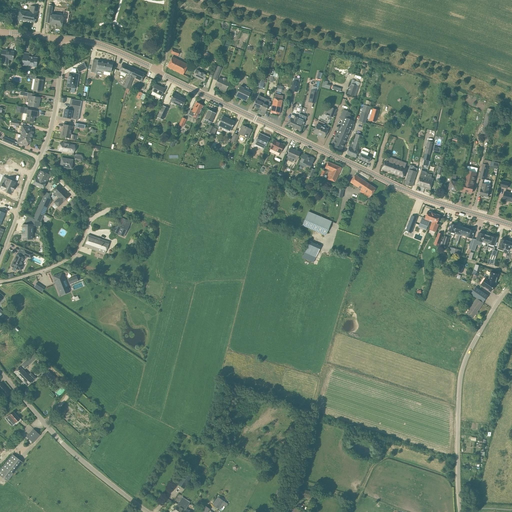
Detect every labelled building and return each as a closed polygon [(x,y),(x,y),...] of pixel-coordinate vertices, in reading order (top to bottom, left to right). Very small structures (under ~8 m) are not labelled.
[(18,20),(35,23),(38,7),(31,6),(30,13),(20,11),(18,20)] [(55,26),(57,14),(55,14),(55,15),(51,15),(52,6),(48,6),(46,23),(49,23),(49,25),(55,26)] [(57,14),(55,26),(62,27),(62,25),(67,25),(68,22),(69,11),(64,11),(63,14),(59,13),(59,15),(57,14)] [(13,60),(13,56),(14,53),(7,52),(7,51),(2,50),(1,58),(4,59),(3,64),(8,64),(8,59),(13,60)] [(207,61),(210,55),(205,52),(202,58),(207,61)] [(37,63),(37,58),(32,57),(31,57),(31,58),(29,58),(29,54),(24,53),(22,65),(33,67),(33,63),(37,63)] [(183,75),(188,65),(172,57),(167,67),(183,75)] [(112,63),(93,60),(91,72),(96,73),(96,71),(98,71),(98,70),(103,71),(103,72),(105,73),(106,71),(111,72),(112,63)] [(88,66),(86,62),(78,66),(75,68),(77,71),(77,72),(85,68),(84,67),(88,66)] [(128,75),(132,68),(122,63),(119,71),(128,75)] [(145,74),(132,68),(128,75),(131,76),(126,88),(129,89),(134,78),(142,81),(145,74)] [(196,70),(195,71),(193,76),(204,81),(207,75),(196,70)] [(279,78),(280,72),(274,71),(273,76),(270,75),(269,82),(272,83),(273,76),(279,78)] [(69,73),(67,87),(71,88),(75,88),(76,88),(78,75),(69,73)] [(262,77),(260,77),(257,87),(262,89),(266,75),(263,74),(262,77)] [(229,82),(226,81),(226,80),(226,79),(225,79),(225,78),(224,78),(223,78),(222,78),(222,79),(218,77),(216,82),(215,85),(222,88),(221,89),(225,91),(229,82)] [(293,81),(291,90),(297,92),(298,85),(300,79),(294,78),(293,81)] [(42,80),(37,79),(35,79),(33,79),(31,89),(33,90),(33,91),(41,92),(42,87),(41,87),(42,80)] [(329,89),(330,81),(322,80),(321,88),(329,89)] [(155,84),(153,89),(151,91),(152,92),(151,95),(160,99),(161,96),(164,89),(155,84)] [(356,86),(351,84),(347,94),(353,96),(356,86)] [(240,87),(238,91),(236,96),(240,98),(241,97),(247,100),(250,93),(243,90),(244,88),(240,87)] [(317,92),(311,90),(308,102),(315,103),(317,92)] [(34,94),(19,91),(19,95),(27,96),(27,99),(28,99),(27,106),(37,107),(38,101),(39,101),(40,98),(33,97),(34,94)] [(139,92),(133,106),(138,108),(144,94),(139,92)] [(173,93),(171,97),(172,97),(170,101),(182,107),(185,100),(177,96),(178,95),(173,93)] [(275,94),(271,108),(270,113),(279,115),(282,100),(283,96),(275,94)] [(253,106),(259,109),(262,103),(264,99),(258,96),(256,100),(253,106)] [(262,103),(259,109),(265,111),(268,105),(269,101),(266,100),(264,99),(262,103)] [(65,110),(63,117),(75,119),(77,109),(80,110),(81,101),(72,100),(70,111),(68,110),(65,110)] [(196,103),(194,107),(192,111),(190,110),(188,114),(197,118),(201,111),(200,110),(202,106),(196,103)] [(163,120),(167,107),(161,105),(157,118),(163,120)] [(370,107),(363,105),(358,121),(365,123),(370,107)] [(28,108),(17,106),(16,112),(23,113),(24,113),(27,113),(25,121),(33,122),(34,116),(37,116),(38,112),(28,110),(28,108)] [(327,106),(324,114),(333,117),(336,109),(327,106)] [(495,111),(493,111),(494,110),(488,108),(483,131),(478,130),(477,135),(488,138),(495,111)] [(215,113),(208,110),(204,119),(205,119),(203,122),(206,123),(210,125),(211,122),(215,113)] [(335,138),(332,146),(341,150),(348,134),(350,129),(351,126),(351,127),(353,122),(350,120),(350,121),(348,120),(348,119),(344,118),(347,112),(343,110),(339,118),(343,120),(342,123),(343,123),(341,126),(341,125),(339,130),(337,135),(336,134),(334,137),(335,138)] [(369,119),(369,120),(375,122),(378,114),(371,112),(371,115),(369,119)] [(295,116),(295,115),(292,114),(290,118),(287,125),(294,128),(295,126),(299,117),(295,116)] [(222,116),(220,121),(218,126),(230,132),(233,125),(232,125),(234,122),(227,119),(222,116)] [(299,117),(295,126),(294,128),(300,131),(303,124),(301,123),(302,119),(299,117)] [(64,124),(63,125),(62,133),(61,132),(61,137),(77,140),(78,135),(72,134),(73,126),(64,124)] [(317,124),(315,128),(313,132),(320,136),(320,137),(324,139),(328,129),(317,124)] [(22,131),(21,135),(32,138),(33,132),(31,131),(32,128),(22,125),(20,131),(22,131)] [(210,125),(207,132),(210,134),(211,133),(214,135),(217,129),(213,128),(214,127),(210,125)] [(242,126),(240,130),(238,134),(247,139),(251,130),(242,126)] [(256,141),(255,142),(265,147),(265,145),(266,145),(267,143),(269,138),(259,134),(257,138),(256,141)] [(357,151),(362,136),(356,134),(353,145),(349,144),(346,154),(355,158),(358,151),(357,151)] [(32,138),(21,135),(20,138),(18,138),(17,143),(27,146),(28,143),(30,144),(32,138)] [(388,136),(385,146),(392,148),(395,138),(388,136)] [(272,143),(271,146),(270,148),(280,153),(284,145),(279,143),(279,144),(273,141),(272,143)] [(428,141),(425,154),(424,160),(429,161),(430,155),(433,142),(428,141)] [(63,143),(60,143),(60,147),(59,147),(58,149),(59,149),(59,150),(62,151),(61,154),(72,156),(72,152),(73,152),(74,150),(75,148),(74,146),(74,145),(69,145),(70,143),(63,142),(63,143)] [(363,147),(360,154),(358,158),(368,163),(370,158),(367,157),(369,150),(363,147)] [(300,153),(290,148),(287,156),(296,160),(300,153)] [(303,154),(301,159),(300,163),(310,167),(313,160),(307,157),(308,156),(303,154)] [(61,158),(60,167),(65,168),(64,169),(69,169),(69,168),(71,169),(73,160),(61,158)] [(386,160),(384,165),(382,169),(404,177),(407,168),(386,160)] [(328,162),(326,167),(325,168),(330,170),(326,179),(335,182),(341,168),(328,162)] [(488,165),(483,164),(479,179),(484,180),(488,165)] [(414,167),(410,166),(410,169),(405,184),(412,186),(417,172),(413,170),(414,167)] [(468,166),(466,171),(463,185),(462,185),(460,192),(463,192),(463,191),(472,193),(474,186),(473,186),(478,168),(477,168),(477,169),(468,166)] [(40,171),(38,176),(36,179),(35,178),(33,184),(43,189),(49,175),(40,171)] [(417,185),(425,188),(426,184),(424,183),(425,179),(425,180),(427,173),(421,172),(417,185)] [(432,175),(427,173),(425,180),(425,179),(424,183),(426,184),(425,188),(430,190),(434,179),(431,178),(432,175)] [(457,175),(450,173),(449,178),(451,178),(449,189),(456,191),(459,180),(456,179),(457,175)] [(355,175),(352,179),(350,182),(371,196),(375,189),(355,175)] [(1,183),(0,184),(0,188),(2,190),(10,194),(12,191),(13,191),(15,186),(14,186),(16,183),(10,180),(7,179),(5,185),(1,183)] [(491,185),(482,183),(479,195),(488,197),(491,185)] [(58,185),(55,188),(52,191),(58,198),(54,202),(58,207),(66,199),(69,196),(58,185)] [(338,187),(336,197),(342,198),(344,189),(338,187)] [(49,194),(45,192),(33,218),(41,222),(51,201),(49,194)] [(511,193),(505,192),(504,196),(503,201),(507,201),(511,201),(511,193)] [(431,221),(434,213),(428,211),(425,219),(424,222),(429,223),(430,221),(431,221)] [(325,236),(331,222),(308,212),(302,226),(325,236)] [(440,216),(434,213),(431,221),(432,222),(429,230),(436,232),(439,224),(437,224),(440,216)] [(32,224),(22,224),(22,239),(33,239),(33,226),(42,226),(41,222),(33,218),(27,216),(25,221),(32,221),(32,224)] [(409,221),(405,231),(411,233),(415,224),(409,221)] [(128,227),(119,222),(116,230),(125,234),(128,227)] [(451,232),(454,233),(457,225),(451,224),(450,227),(447,235),(450,236),(451,232)] [(460,235),(463,227),(457,225),(454,233),(458,235),(454,245),(457,246),(460,235)] [(466,237),(469,229),(463,227),(460,235),(466,237)] [(474,231),(469,229),(466,237),(472,239),(474,234),(473,234),(474,231)] [(481,246),(482,242),(485,234),(479,232),(478,236),(476,240),(475,239),(473,244),(471,250),(475,251),(477,245),(481,246)] [(439,233),(434,245),(438,246),(442,234),(439,233)] [(109,242),(93,236),(88,234),(84,247),(105,254),(109,242)] [(488,244),(491,236),(485,234),(482,242),(488,244)] [(496,238),(491,236),(488,244),(494,246),(496,241),(495,241),(496,238)] [(505,249),(507,241),(501,239),(500,243),(500,242),(498,247),(505,249)] [(314,262),(319,245),(307,241),(302,258),(314,262)] [(11,266),(21,271),(23,266),(20,265),(25,255),(31,258),(33,254),(24,250),(21,256),(17,254),(13,261),(11,266)] [(472,275),(478,276),(481,266),(475,264),(472,275)] [(62,272),(53,276),(55,281),(54,281),(56,285),(57,284),(58,287),(60,293),(69,289),(64,278),(62,272)] [(498,274),(491,272),(490,276),(485,274),(483,277),(486,278),(481,285),(491,291),(496,285),(495,284),(498,274)] [(488,296),(484,293),(476,287),(471,294),(483,302),(488,296)] [(483,303),(479,300),(477,299),(467,313),(473,318),(483,303)] [(21,365),(24,369),(38,356),(35,352),(21,365)] [(22,381),(28,375),(19,366),(14,372),(22,381)] [(55,377),(48,370),(44,375),(51,382),(55,377)] [(30,377),(28,375),(22,381),(28,386),(33,381),(33,380),(34,379),(32,376),(30,377)] [(1,382),(0,383),(0,394),(4,399),(11,393),(1,382)] [(9,416),(5,418),(12,426),(15,423),(20,419),(13,412),(9,416)] [(40,435),(34,429),(26,437),(33,443),(40,435)] [(23,463),(13,454),(0,470),(0,475),(8,482),(23,463)] [(186,471),(177,484),(184,489),(193,476),(186,471)] [(223,500),(218,497),(213,505),(217,508),(223,500)] [(189,504),(181,499),(178,504),(178,503),(171,511),(191,511),(189,511),(186,509),(189,504)]
